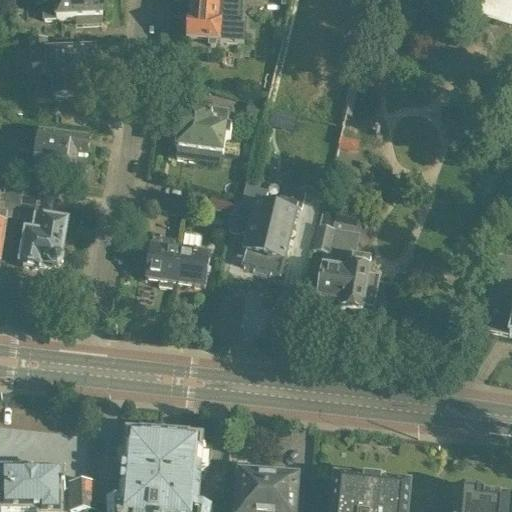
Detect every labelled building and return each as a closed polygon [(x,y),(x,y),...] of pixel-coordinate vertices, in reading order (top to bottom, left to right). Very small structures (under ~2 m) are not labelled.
[(40,0),(41,7),(45,7),(45,23),(77,23),(83,22),(84,29),(104,29),(103,1),(104,0),(40,0)] [(199,0),(200,5),(191,4),(188,57),(208,58),(209,47),(243,49),(244,29),(240,29),(241,8),(241,0),(199,0)] [(94,54),(47,55),(47,44),(30,45),(31,69),(40,69),(41,79),(47,79),(47,85),(53,85),(53,104),(75,104),(75,112),(95,112),(93,73),(95,73),(100,68),(99,58),(94,54)] [(226,133),(228,114),(212,112),(213,107),(191,104),(190,113),(182,112),(177,152),(176,163),(194,166),(195,154),(222,158),(224,140),(228,140),(229,133),(226,133)] [(262,123),(265,110),(248,105),(245,118),(262,123)] [(0,123),(0,135),(9,137),(11,125),(0,123)] [(32,139),(20,138),(18,153),(29,154),(26,172),(34,173),(34,175),(75,181),(75,180),(83,181),(86,164),(87,164),(89,146),(32,137),(32,139)] [(18,223),(22,191),(4,189),(3,196),(0,195),(0,264),(6,221),(18,223)] [(23,190),(22,191),(18,223),(25,224),(24,233),(27,234),(21,268),(51,274),(52,274),(57,275),(62,272),(63,267),(60,262),(66,228),(48,225),(53,194),(23,190)] [(235,204),(232,217),(228,234),(241,237),(236,258),(244,261),(242,269),(279,279),(296,211),(301,213),(305,195),(296,193),(285,198),(284,202),(280,201),(279,205),(266,202),(267,195),(246,190),(242,206),(235,204)] [(232,217),(235,204),(211,197),(207,211),(232,217)] [(163,198),(159,213),(184,220),(188,205),(163,198)] [(312,255),(327,257),(330,260),(326,263),(325,271),(323,271),(317,303),(340,307),(339,313),(362,316),(363,311),(374,313),(380,280),(368,278),(371,263),(354,261),(357,244),(352,237),(332,233),(336,212),(320,209),(312,255)] [(150,250),(146,282),(159,284),(158,290),(172,292),(172,286),(175,287),(180,253),(181,245),(152,240),(151,249),(150,249),(150,250)] [(180,253),(175,287),(204,291),(209,257),(180,253)] [(511,261),(497,258),(481,334),(511,340),(511,261)] [(107,511),(209,511),(208,511),(197,511),(201,456),(200,456),(201,442),(187,441),(187,440),(171,439),(171,438),(157,437),(157,438),(141,436),(141,437),(127,436),(125,450),(124,450),(120,505),(109,504),(109,503),(107,503),(107,511)] [(265,511),(268,478),(240,476),(237,511),(265,511)] [(0,477),(0,511),(62,511),(63,477),(0,477)] [(294,511),(297,480),(268,478),(265,511),(294,511)] [(331,511),(506,511),(508,503),(457,497),(455,511),(407,511),(410,490),(335,482),(331,511)] [(96,511),(95,485),(69,486),(69,511),(96,511)]
